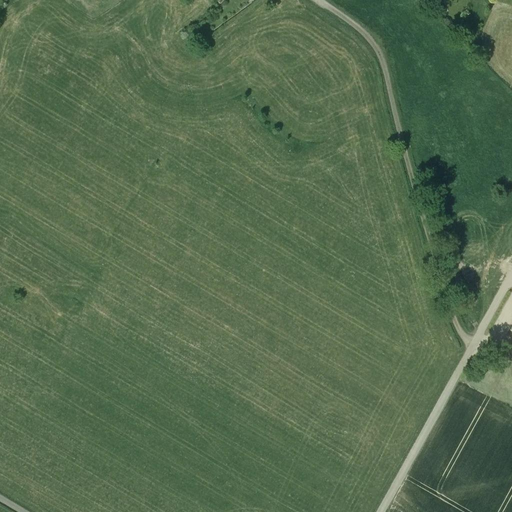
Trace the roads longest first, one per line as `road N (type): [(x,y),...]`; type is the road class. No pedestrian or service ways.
road 1 (track): [(317,0),(365,34),(380,57),(449,307),(470,352)]
road 2 (track): [(383,511),(511,273)]
